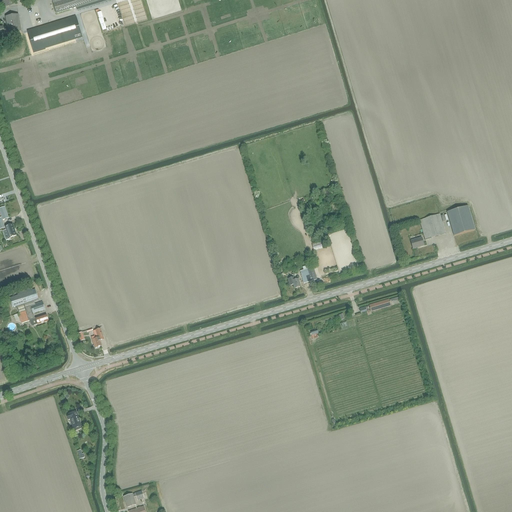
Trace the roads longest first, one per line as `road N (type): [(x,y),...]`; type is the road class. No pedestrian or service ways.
road 1 (tertiary): [(80,368),(511,240)]
road 2 (unclassified): [(80,368),(0,140)]
road 3 (unclassified): [(107,511),(104,431),(80,368)]
